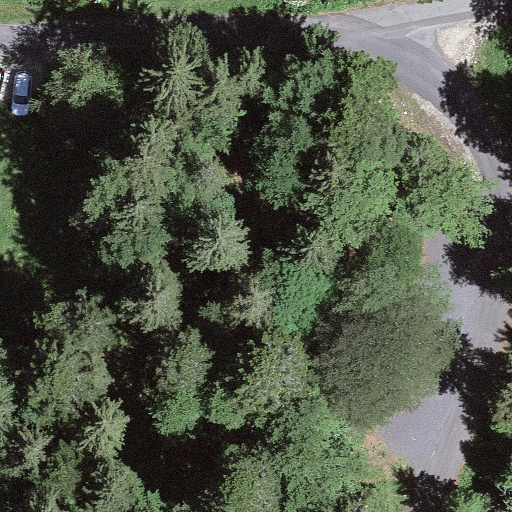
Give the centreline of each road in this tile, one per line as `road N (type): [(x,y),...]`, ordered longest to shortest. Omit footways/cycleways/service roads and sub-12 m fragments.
road 1 (unclassified): [(0,41),(308,35),(402,59),(466,106),(500,172),(506,258),(490,338),(428,511)]
road 2 (track): [(511,1),(343,40)]
